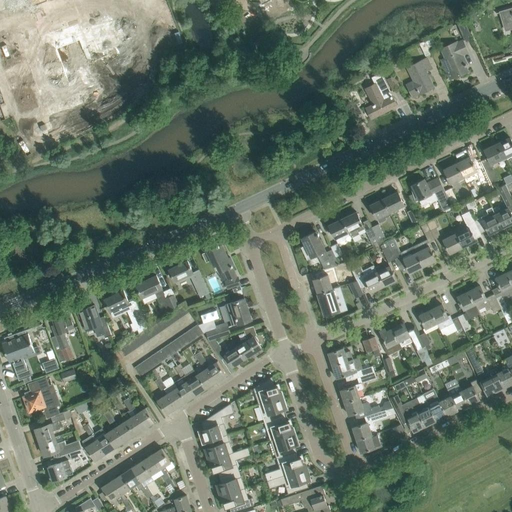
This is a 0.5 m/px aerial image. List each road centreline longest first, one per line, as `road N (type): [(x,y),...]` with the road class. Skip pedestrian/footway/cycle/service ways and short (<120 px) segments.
road 1 (tertiary): [(239,210),(511,80)]
road 2 (residential): [(277,230),(511,116)]
road 3 (tertiary): [(0,313),(239,210)]
road 4 (residential): [(314,342),(511,246)]
road 5 (residential): [(352,511),(340,475),(318,454),(285,352)]
road 6 (residential): [(357,466),(511,394)]
road 7 (residential): [(39,510),(178,421)]
road 8 (residential): [(357,466),(314,342)]
road 9 (residential): [(178,421),(285,352)]
road 10 (residential): [(39,510),(0,393)]
